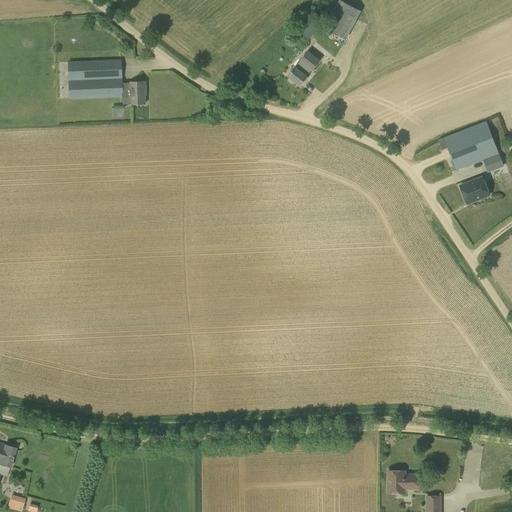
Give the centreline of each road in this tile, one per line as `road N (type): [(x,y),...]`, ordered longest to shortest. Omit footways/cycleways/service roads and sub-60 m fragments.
road 1 (unclassified): [(511,321),(411,170),(352,134),(206,87),(94,0)]
road 2 (track): [(511,441),(370,427),(126,440),(0,417)]
